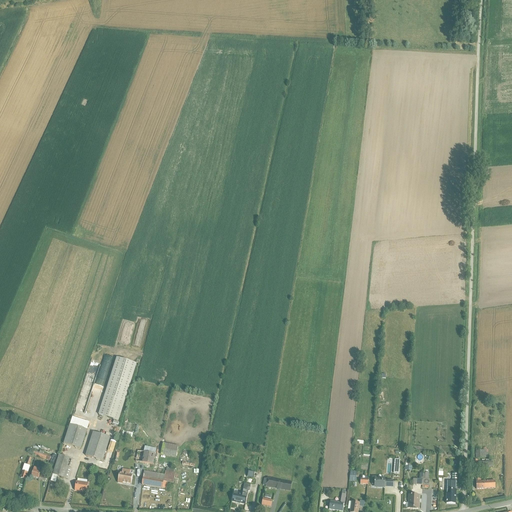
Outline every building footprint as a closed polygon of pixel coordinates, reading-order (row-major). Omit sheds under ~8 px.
[(117,358),(99,415),(118,421),(137,364),(117,358)] [(70,425),(64,444),(81,449),(89,423),(89,422),(72,417),(70,425)] [(93,432),(85,456),(103,461),(110,438),(93,432)] [(163,443),(160,455),(176,458),(178,446),(163,443)] [(143,452),(141,462),(154,465),(156,455),(155,455),(157,449),(145,446),(144,452),(143,452)] [(35,450),(33,455),(50,461),(51,457),(44,454),(44,452),(40,451),(40,452),(35,450)] [(486,450),(482,450),(476,451),(476,459),(488,458),(488,450),(486,450)] [(59,455),(50,481),(56,483),(58,476),(68,480),(72,469),(68,468),(71,459),(59,455)] [(127,469),(133,470),(135,460),(122,458),(120,464),(127,466),(127,469)] [(29,466),(26,464),(24,464),(22,471),(28,472),(30,466),(29,466)] [(34,467),(32,477),(39,479),(41,469),(34,467)] [(144,472),(142,485),(167,489),(168,482),(173,483),(175,473),(174,473),(174,469),(167,468),(166,471),(165,471),(165,475),(144,472)] [(120,474),(118,483),(123,484),(123,482),(131,484),(132,476),(130,475),(130,471),(123,470),(122,474),(120,474)] [(413,479),(413,484),(416,485),(422,485),(429,485),(429,480),(428,479),(428,473),(425,473),(425,474),(420,474),(419,479),(413,479)] [(447,494),(446,494),(446,504),(455,504),(456,482),(457,482),(458,473),(452,473),(452,481),(447,481),(447,494)] [(267,479),(266,486),(265,487),(275,489),(281,490),(290,491),(292,482),(268,477),(267,479)] [(372,477),(372,485),(374,485),(374,488),(385,488),(385,487),(393,488),(393,480),(385,480),(385,478),(377,478),(377,477),(372,477)] [(481,478),(476,479),(476,489),(495,488),(495,481),(481,482),(481,478)] [(76,481),(75,490),(87,492),(88,483),(87,483),(87,480),(78,479),(77,481),(76,481)] [(233,492),(231,502),(245,505),(248,491),(249,492),(251,485),(245,484),(242,494),(233,492)] [(330,501),(329,510),(343,511),(344,504),(346,494),(342,494),(340,503),(330,501)] [(408,503),(408,508),(406,508),(418,509),(419,495),(409,494),(408,503)] [(263,498),(262,505),(271,507),(272,500),(263,498)] [(349,502),(348,509),(351,509),(350,511),(358,511),(359,506),(364,507),(365,501),(360,501),(359,503),(351,502),(349,502)]
